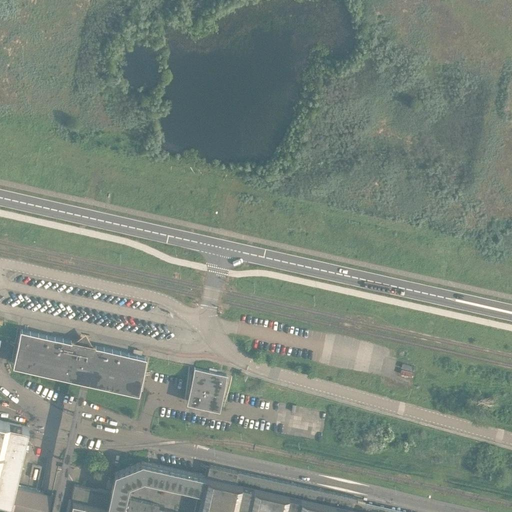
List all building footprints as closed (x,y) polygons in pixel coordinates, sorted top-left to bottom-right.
[(13,361),(13,362),(137,390),(138,388),(142,369),(145,356),(97,345),(95,345),(87,343),(79,341),(53,335),(20,328),(18,339),(17,341),(13,361)] [(402,363),(400,373),(412,375),(413,364),(402,363)] [(191,381),(186,400),(218,407),(218,408),(222,391),(226,374),(219,373),(208,370),(194,367),(191,380),(191,381)] [(70,413),(78,415),(87,379),(79,377),(70,413)] [(0,511),(374,511),(375,511),(374,511),(372,511),(365,510),(364,510),(354,508),(354,506),(354,504),(355,502),(355,500),(356,498),(356,497),(353,497),(333,492),(314,488),(302,485),(279,480),(255,475),(236,470),(226,468),(208,464),(208,465),(206,475),(194,472),(141,460),(114,471),(112,481),(112,483),(110,489),(110,491),(107,491),(97,488),(74,483),(70,499),(71,499),(70,502),(68,511),(52,511),(48,508),(52,492),(51,492),(40,490),(29,488),(16,485),(15,484),(22,453),(26,436),(27,431),(27,430),(28,424),(27,424),(27,423),(26,423),(25,426),(18,424),(11,422),(4,421),(5,418),(3,418),(2,420),(0,420),(0,511)]
